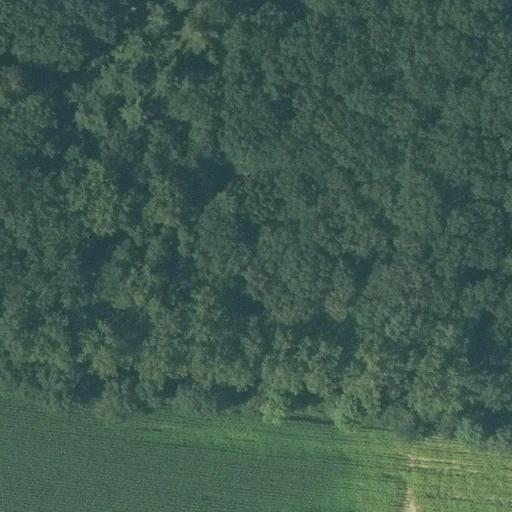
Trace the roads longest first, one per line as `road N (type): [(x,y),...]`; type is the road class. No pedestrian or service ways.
road 1 (unclassified): [(0,345),(511,393)]
road 2 (unclassified): [(0,113),(135,0)]
